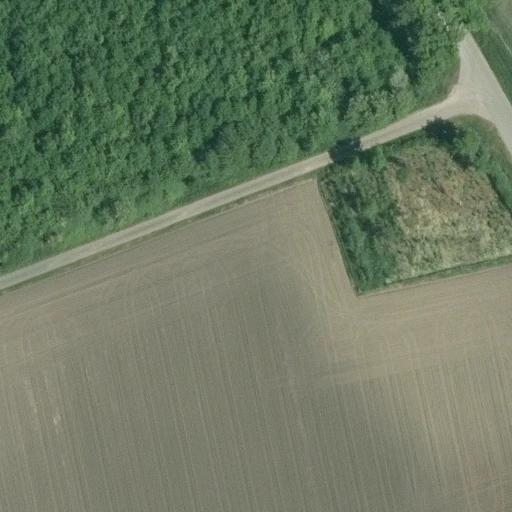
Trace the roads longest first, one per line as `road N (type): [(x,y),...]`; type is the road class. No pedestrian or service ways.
road 1 (track): [(0,288),(484,93)]
road 2 (unclassified): [(0,284),(484,93)]
